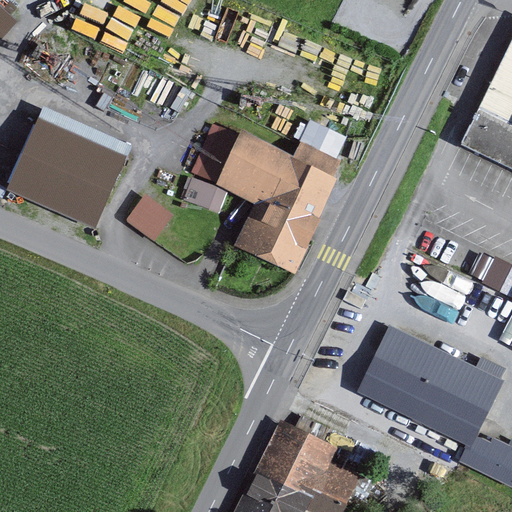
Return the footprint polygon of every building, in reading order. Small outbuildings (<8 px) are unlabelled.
[(0,44),(21,21),(0,2),(0,44)] [(511,163),(511,47),(466,141),(511,163)] [(158,107),(179,118),(193,92),(171,81),(158,107)] [(97,230),(128,156),(118,152),(124,139),(45,107),(9,193),(97,230)] [(344,159),(304,141),(297,156),(243,131),(241,134),(219,124),(195,174),(199,176),(231,191),(260,204),(240,246),(298,273),(343,177),(337,174),(344,159)] [(191,200),(224,211),(231,191),(199,176),(191,200)] [(153,238),(168,218),(143,200),(129,221),(153,238)] [(511,261),(511,262),(481,248),(470,271),(501,285),(500,288),(511,294),(511,261)] [(508,370),(481,357),(475,368),(388,327),(355,394),(466,447),(470,449),(476,437),(508,370)] [(335,449),(277,422),(234,511),(342,511),(360,475),(330,461),(335,449)] [(470,449),(466,447),(458,463),(511,489),(511,438),(507,445),(493,438),(490,444),(476,437),(470,449)]
